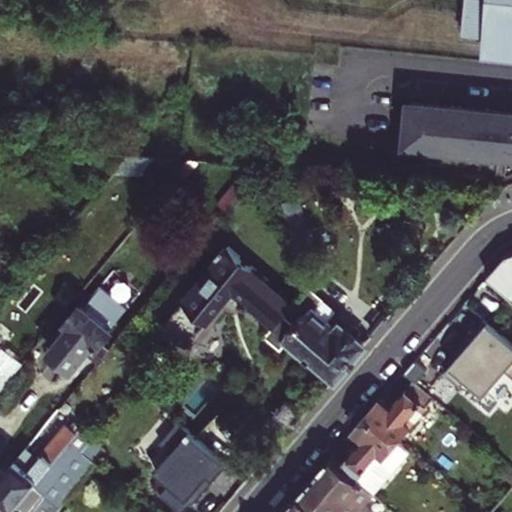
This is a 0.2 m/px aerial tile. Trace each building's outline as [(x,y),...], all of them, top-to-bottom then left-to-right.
[(465,31),(486,33),(511,35),(511,0),(468,0),(468,10),(465,31)] [(511,58),(511,35),(486,33),(484,55),(511,58)] [(511,106),(405,96),(401,147),(511,154),(511,106)] [(0,140),(0,153),(11,141),(1,140),(0,140)] [(129,153),(124,160),(144,163),(150,155),(129,153)] [(274,168),(310,287),(313,283),(325,269),(299,170),(274,168)] [(216,203),(221,207),(239,184),(235,181),(216,203)] [(162,325),(190,348),(229,302),(231,304),(234,305),(240,303),(246,308),(251,303),(277,325),(297,302),(227,246),(162,325)] [(511,252),(508,254),(467,302),(489,321),(503,334),(511,323),(511,252)] [(338,372),(366,341),(343,322),(339,327),(315,307),(326,294),(313,283),(310,287),(297,302),(277,325),(269,334),(282,345),(292,334),(338,372)] [(69,325),(51,348),(74,368),(89,350),(99,358),(111,343),(105,338),(114,326),(84,301),(66,322),(69,325)] [(511,341),(503,334),(489,321),(452,363),(485,391),(505,369),(511,375),(511,341)] [(0,390),(14,374),(0,362),(0,390)] [(370,413),(398,438),(435,396),(415,379),(391,406),(382,399),(370,413)] [(342,464),(375,492),(383,483),(412,450),(398,438),(370,413),(356,430),(365,437),(342,464)] [(0,477),(0,493),(16,507),(82,426),(74,419),(69,424),(66,421),(43,448),(45,450),(40,456),(27,444),(0,477)] [(228,462),(178,420),(161,441),(172,451),(156,470),(170,482),(161,493),(182,511),(183,511),(192,501),(194,502),(228,462)] [(16,507),(21,511),(32,511),(84,450),(95,437),(82,426),(16,507)] [(45,450),(43,448),(31,439),(27,444),(40,456),(45,450)] [(84,450),(32,511),(55,511),(98,461),(84,450)] [(333,456),(316,476),(358,511),(377,511),(366,502),(375,492),(342,464),(333,456)] [(511,481),(511,464),(503,473),(511,481)] [(300,494),(320,511),(358,511),(316,476),(300,494)] [(320,511),(300,494),(285,511),(320,511)]
